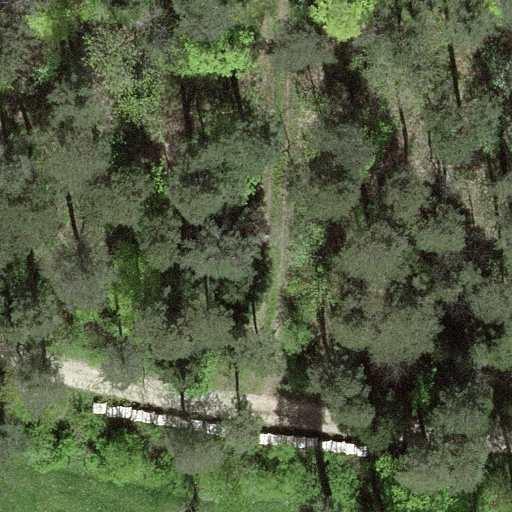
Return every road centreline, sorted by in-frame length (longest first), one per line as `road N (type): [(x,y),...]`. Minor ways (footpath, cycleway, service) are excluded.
road 1 (track): [(511,445),(255,412),(0,349)]
road 2 (track): [(270,0),(283,290),(255,412)]
